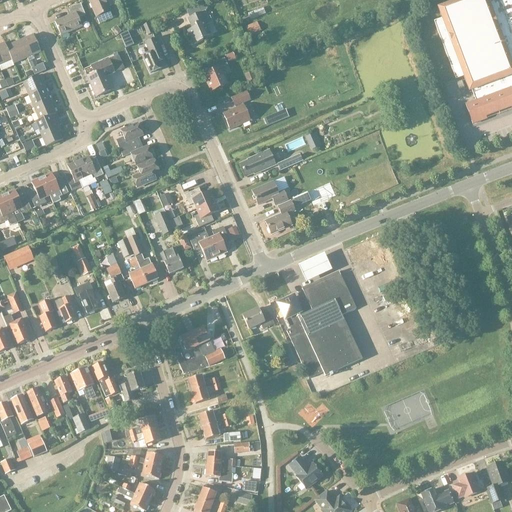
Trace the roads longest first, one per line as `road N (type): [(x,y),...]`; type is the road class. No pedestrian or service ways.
road 1 (tertiary): [(264,269),(467,185)]
road 2 (residential): [(163,511),(179,454),(141,323)]
road 3 (unclassified): [(177,89),(190,101),(255,250)]
road 4 (residential): [(365,500),(511,440)]
road 5 (tertiary): [(0,385),(141,323)]
road 6 (tertiary): [(141,323),(264,269)]
road 7 (unclassified): [(81,122),(32,8)]
